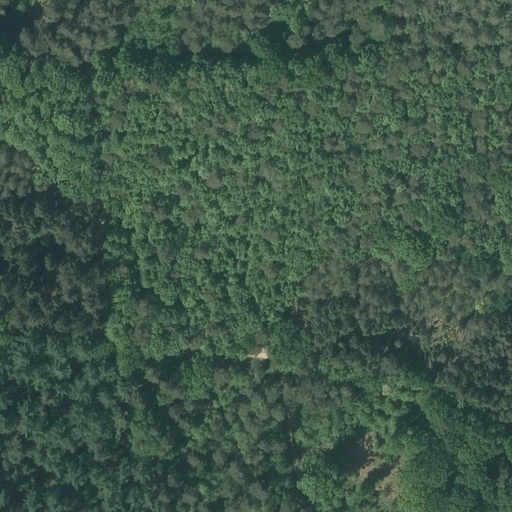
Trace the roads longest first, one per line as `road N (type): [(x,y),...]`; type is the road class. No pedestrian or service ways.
road 1 (track): [(511,419),(410,376),(279,355)]
road 2 (track): [(313,244),(511,243)]
road 3 (track): [(279,355),(298,474),(319,511)]
road 4 (track): [(263,352),(110,330)]
